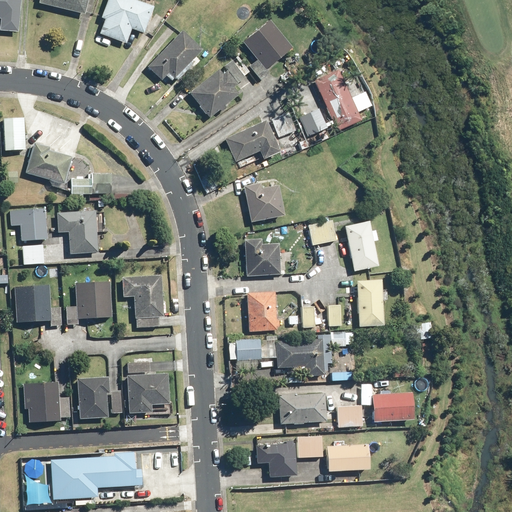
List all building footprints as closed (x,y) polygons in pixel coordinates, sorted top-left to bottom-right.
[(21,32),(23,0),(0,0),(0,18),(5,18),(4,31),(21,32)] [(90,0),(42,0),(41,4),(88,15),(90,0)] [(156,6),(139,0),(109,0),(102,17),(108,19),(103,33),(129,43),(134,29),(146,34),(156,6)] [(271,20),(245,42),(259,58),(251,65),(263,79),(273,71),(271,69),(296,48),(271,20)] [(186,30),(150,66),(164,80),(168,75),(174,81),(177,77),(180,80),(196,63),(193,60),(205,49),(186,30)] [(222,68),(191,93),(213,118),(222,110),(223,112),(229,107),(227,104),(241,91),(237,86),(247,77),(246,75),(251,70),(241,59),(236,63),(233,61),(227,67),(230,70),(226,73),(222,68)] [(374,106),(368,92),(354,99),(341,71),(316,83),(338,130),(363,119),(360,112),(374,106)] [(329,126),(322,111),(313,116),(321,131),(329,126)] [(27,119),(5,119),(6,150),(27,150),(27,119)] [(241,170),(283,150),(278,138),(276,139),(268,121),(227,139),(241,170)] [(53,148),(37,143),(29,172),(66,182),(73,156),(52,150),(53,148)] [(19,171),(6,170),(6,184),(19,185),(19,171)] [(73,178),(72,195),(96,195),(96,190),(112,191),(113,173),(94,172),(94,179),(73,178)] [(263,183),(246,186),(253,222),(287,216),(281,185),(264,188),(263,183)] [(49,238),(47,208),(11,210),(12,226),(22,225),(23,240),(49,238)] [(99,252),(98,232),(105,232),(104,212),(97,212),(97,211),(58,213),(59,233),(71,232),(73,254),(99,252)] [(309,224),(313,246),(338,241),(334,219),(309,224)] [(381,264),(371,220),(347,225),(356,269),(381,264)] [(263,240),(247,240),(247,274),(281,274),(281,244),(263,244),(263,240)] [(63,244),(24,246),(25,265),(64,263),(63,244)] [(163,276),(125,277),(125,296),(136,296),(136,318),(164,317),(163,276)] [(385,279),(360,279),(361,327),(386,326),(385,279)] [(112,317),(112,282),(79,282),(79,306),(67,306),(68,325),(80,325),(80,318),(112,317)] [(51,285),(17,286),(18,322),(50,321),(51,326),(64,325),(63,307),(52,308),(51,285)] [(278,330),(278,292),(250,292),(250,330),(278,330)] [(343,325),(343,305),(329,305),(330,325),(343,325)] [(316,328),(316,306),(303,306),(303,328),(316,328)] [(424,326),(420,325),(418,339),(431,340),(433,323),(425,322),(424,326)] [(325,375),(325,370),(329,370),(329,362),(333,362),(333,347),(341,347),(341,352),(347,352),(347,345),(360,345),(360,332),(331,332),(331,335),(319,335),(319,340),(278,340),(278,368),(294,368),(294,375),(325,375)] [(239,343),(231,343),(231,358),(239,358),(239,360),(263,360),(263,340),(239,340),(239,343)] [(431,344),(423,344),(423,366),(431,366),(431,344)] [(152,362),(129,362),(130,412),(154,411),(153,404),(170,404),(169,374),(152,374),(152,362)] [(353,372),(333,372),(333,381),(353,381),(353,372)] [(111,380),(81,379),(80,416),(110,417),(111,380)] [(429,381),(418,380),(417,391),(428,392),(429,381)] [(61,381),(25,382),(26,409),(31,409),(31,422),(62,422),(62,417),(72,417),(71,397),(61,398),(61,381)] [(124,391),(113,391),(113,412),(123,412),(124,391)] [(281,394),(281,422),(327,421),(327,393),(281,394)] [(415,394),(374,394),(375,422),(416,421),(415,394)] [(364,406),(338,407),(338,426),(364,425),(364,406)] [(297,476),(298,457),(324,457),(324,436),(298,435),(298,443),(259,442),(259,463),(271,463),(271,475),(297,476)] [(347,439),(335,440),(335,446),(328,447),(329,471),(373,469),(372,445),(347,446),(347,439)] [(116,456),(52,459),(54,500),(99,498),(98,486),(145,484),(144,468),(137,468),(136,452),(116,453),(116,456)] [(39,474),(40,459),(26,458),(25,473),(39,474)]
